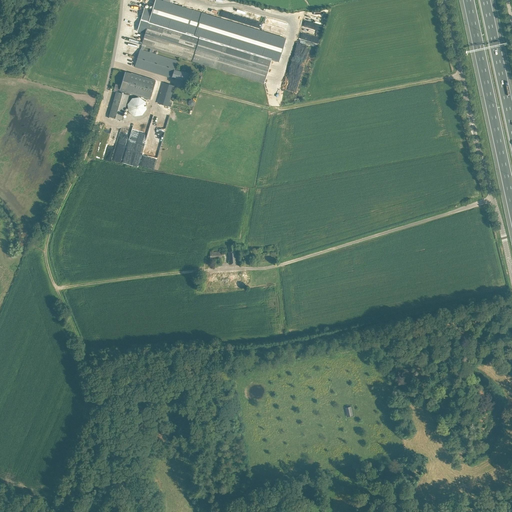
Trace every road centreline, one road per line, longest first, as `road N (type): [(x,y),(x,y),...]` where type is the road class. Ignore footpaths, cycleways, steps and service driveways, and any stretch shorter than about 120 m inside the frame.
road 1 (track): [(105,92),(49,230),(46,258),(127,439)]
road 2 (track): [(461,75),(280,108),(112,63)]
road 3 (tertiary): [(511,275),(445,0)]
road 4 (motorway): [(468,0),(511,201)]
road 5 (track): [(56,289),(208,270)]
road 6 (motorway): [(511,124),(485,0)]
